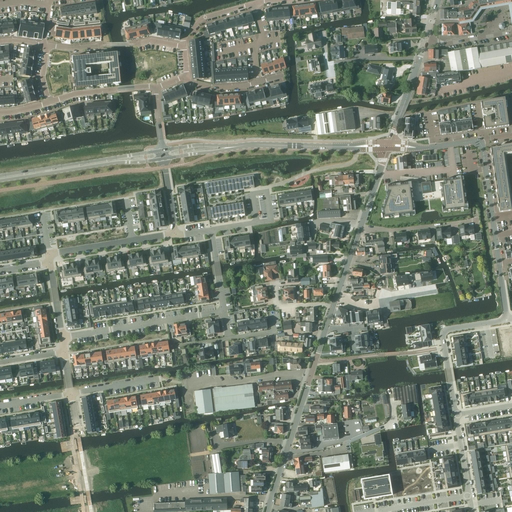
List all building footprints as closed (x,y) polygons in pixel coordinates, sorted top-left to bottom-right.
[(336,0),(335,0),(330,1),(333,13),(338,12),(338,13),(341,12),(340,6),(337,6),(336,0)] [(341,0),(343,5),(340,6),(341,12),(344,11),(350,10),(348,0),(341,0)] [(354,0),(348,0),(350,10),(355,9),(356,9),(359,9),(358,2),(355,3),(354,0)] [(396,3),(396,9),(400,9),(400,5),(409,5),(409,6),(413,7),(413,6),(421,7),(421,1),(414,0),(414,3),(410,3),(410,2),(400,2),(396,2),(396,3)] [(472,2),(468,7),(461,9),(461,14),(462,21),(471,19),(480,7),(509,2),(511,1),(510,0),(478,0),(478,1),(472,2)] [(325,2),(319,3),(321,13),(321,15),(327,14),(325,2)] [(400,9),(396,9),(396,3),(387,2),(387,14),(400,15),(400,9)] [(316,4),(310,4),(311,16),(317,15),(317,13),(319,13),(319,10),(317,11),(316,8),(316,5),(316,4)] [(294,14),(292,14),(292,17),(294,17),(300,16),(298,6),(293,7),(293,8),(293,11),(294,14)] [(409,6),(409,10),(413,11),(413,13),(412,15),(412,19),(416,19),(417,16),(420,16),(420,14),(421,7),(413,6),(413,7),(409,6)] [(457,19),(459,21),(462,21),(461,14),(461,9),(456,10),(441,11),(440,11),(440,15),(440,20),(453,19),(457,19)] [(251,13),(245,14),(248,24),(254,22),(251,13)] [(245,14),(240,16),(243,27),(243,28),(249,26),(248,24),(245,14)] [(240,16),(235,17),(237,27),(237,28),(243,27),(240,16)] [(235,17),(229,19),(232,28),(237,27),(235,17)] [(229,19),(224,20),(226,30),(230,29),(232,28),(229,19)] [(404,23),(405,23),(405,25),(405,33),(409,33),(410,33),(412,33),(416,32),(416,31),(417,31),(417,29),(416,28),(416,27),(416,24),(415,24),(415,19),(404,20),(404,23)] [(224,20),(218,22),(221,31),(226,30),(224,20)] [(13,21),(7,21),(7,23),(7,33),(14,33),(13,28),(16,28),(16,22),(13,22),(13,21)] [(390,21),(387,21),(387,24),(388,34),(395,33),(396,33),(396,28),(396,25),(396,23),(396,22),(396,21),(394,21),(394,23),(390,23),(390,21)] [(147,23),(142,24),(145,36),(150,35),(149,29),(152,28),(150,22),(147,23)] [(218,22),(213,23),(216,35),(221,34),(221,31),(218,22)] [(156,23),(155,29),(158,29),(157,36),(163,37),(165,25),(159,24),(156,23)] [(206,32),(205,32),(206,35),(207,38),(210,37),(216,35),(213,23),(207,25),(209,31),(206,32)] [(142,24),(136,25),(139,38),(145,36),(142,24)] [(136,25),(131,27),(134,39),(139,38),(136,25)] [(56,27),(54,38),(70,40),(102,37),(101,26),(71,29),(56,27)] [(131,27),(125,28),(128,40),(134,39),(131,27)] [(176,27),(174,39),(180,40),(182,28),(176,27)] [(357,38),(364,37),(363,27),(347,29),(347,28),(342,29),(342,36),(348,35),(348,37),(357,36),(357,38)] [(382,29),(374,30),(375,40),(383,39),(382,29)] [(310,41),(306,41),(308,49),(313,48),(313,49),(318,48),(317,47),(321,46),(320,39),(316,40),(315,34),(309,35),(310,41)] [(402,51),(402,43),(390,44),(391,47),(393,47),(394,52),(402,51)] [(508,43),(502,45),(504,57),(511,56),(508,43)] [(502,45),(488,47),(492,66),(505,64),(511,62),(511,55),(511,56),(504,57),(502,45)] [(204,46),(190,47),(190,51),(191,53),(191,58),(205,57),(205,51),(204,46)] [(365,46),(365,54),(374,53),(374,46),(365,46)] [(343,47),(331,48),(332,60),(337,60),(337,59),(344,59),(344,58),(345,58),(345,54),(344,54),(343,47)] [(475,49),(461,51),(465,71),(466,71),(471,70),(478,68),(492,66),(488,47),(476,49),(476,48),(475,49)] [(428,50),(428,60),(437,60),(447,60),(449,60),(448,54),(447,53),(447,51),(437,51),(428,50)] [(461,51),(448,53),(448,54),(449,60),(451,73),(455,72),(459,72),(460,72),(465,71),(461,51)] [(74,72),(76,88),(122,84),(118,52),(117,52),(73,57),(74,67),(74,72)] [(205,57),(191,58),(192,63),(192,64),(192,65),(192,69),(206,67),(206,62),(205,57)] [(283,58),(278,60),(280,70),(286,68),(283,58)] [(317,59),(308,60),(308,64),(310,71),(313,71),(314,74),(321,73),(319,62),(318,62),(317,59)] [(280,70),(278,60),(272,62),(275,71),(280,70)] [(272,62),(267,63),(270,73),(275,71),(272,62)] [(270,73),(267,63),(261,65),(264,75),(270,73)] [(440,63),(424,64),(425,72),(436,72),(440,71),(440,63)] [(381,73),(383,73),(382,80),(383,81),(382,88),(391,90),(393,82),(391,82),(393,72),(385,70),(385,68),(369,64),(367,72),(380,75),(381,73)] [(206,67),(192,69),(192,73),(193,74),(194,80),(207,78),(207,73),(206,67)] [(231,68),(226,68),(227,82),(232,82),(234,82),(237,82),(237,67),(231,68)] [(242,67),(237,67),(237,82),(241,81),(242,81),(243,81),(248,81),(247,67),(242,67)] [(221,68),(215,69),(216,83),(220,83),(221,83),(222,83),(222,82),(227,82),(226,68),(221,68)] [(423,73),(423,78),(436,80),(437,80),(436,75),(439,74),(438,72),(425,73),(423,73)] [(439,74),(436,75),(437,80),(437,83),(437,84),(440,84),(440,83),(445,82),(445,84),(452,83),(452,84),(457,83),(457,82),(461,82),(461,81),(459,72),(451,73),(439,74)] [(420,78),(418,89),(428,90),(436,91),(437,83),(436,80),(423,78),(420,78)] [(31,80),(20,82),(22,88),(23,88),(33,85),(31,80)] [(323,83),(310,85),(311,94),(316,93),(316,94),(321,93),(320,92),(324,92),(324,91),(327,91),(327,93),(335,91),(334,84),(326,85),(326,86),(324,86),(323,83)] [(281,84),(275,86),(278,98),(287,96),(285,90),(282,90),(281,84)] [(183,85),(178,87),(183,98),(188,96),(187,94),(189,93),(188,90),(186,91),(185,88),(183,85)] [(270,94),(267,94),(269,101),(278,98),(275,86),(269,87),(270,94)] [(178,87),(173,89),(177,100),(183,98),(178,87)] [(173,89),(167,91),(172,102),(177,100),(173,89)] [(263,89),(257,90),(260,101),(260,103),(266,101),(269,101),(267,94),(265,95),(263,89)] [(24,93),(23,93),(24,98),(26,98),(35,96),(34,90),(24,93)] [(257,90),(252,92),(255,103),(260,101),(257,90)] [(167,91),(162,93),(166,105),(172,102),(167,91)] [(190,96),(190,100),(193,100),(192,104),(198,105),(200,93),(194,92),(193,97),(190,96)] [(252,92),(246,93),(247,96),(247,98),(248,101),(249,104),(250,106),(249,104),(255,103),(252,92)] [(200,93),(198,105),(203,107),(204,105),(203,105),(206,94),(200,93)] [(382,95),(381,103),(387,104),(389,104),(391,96),(389,96),(390,94),(385,93),(385,95),(382,95)] [(144,94),(134,95),(134,100),(139,100),(141,112),(149,111),(149,106),(149,103),(148,98),(144,99),(144,94)] [(206,94),(203,105),(204,105),(209,106),(209,108),(212,108),(213,102),(210,102),(212,96),(206,94)] [(240,94),(235,94),(235,106),(241,105),(241,107),(244,106),(244,100),(241,100),(240,94)] [(218,102),(215,102),(215,108),(224,108),(224,106),(223,95),(217,96),(218,102)] [(481,102),(485,129),(492,128),(492,129),(497,128),(509,126),(505,98),(492,100),(483,102),(481,102)] [(111,102),(106,102),(107,112),(107,114),(112,114),(112,112),(115,112),(115,105),(112,105),(111,102)] [(88,106),(85,107),(86,115),(88,114),(89,116),(94,116),(93,103),(87,104),(88,106)] [(78,106),(71,108),(73,119),(81,117),(81,116),(83,115),(82,111),(80,112),(78,106)] [(64,116),(62,116),(63,120),(65,120),(66,121),(73,119),(71,108),(63,110),(64,116)] [(315,115),(318,135),(337,132),(355,130),(353,110),(334,112),(315,115)] [(56,113),(50,114),(53,124),(59,123),(62,122),(59,114),(56,115),(56,113)] [(50,114),(44,116),(47,126),(47,128),(54,127),(53,126),(53,124),(50,114)] [(44,116),(38,118),(41,128),(47,126),(44,116)] [(287,120),(288,127),(288,129),(291,129),(292,129),(294,129),(301,128),(302,133),(311,131),(310,126),(308,126),(307,117),(287,120)] [(30,124),(28,124),(30,131),(41,128),(38,118),(32,119),(33,122),(30,123),(30,124)] [(24,121),(18,122),(19,133),(20,134),(28,133),(27,124),(24,125),(24,121)] [(405,131),(404,137),(408,138),(408,139),(412,139),(413,138),(414,138),(415,132),(405,131)] [(501,147),(491,148),(500,212),(511,210),(511,144),(501,146),(501,147)] [(361,175),(354,176),(353,176),(354,183),(355,183),(355,185),(355,187),(358,187),(357,185),(362,184),(361,175)] [(253,176),(246,177),(248,189),(255,188),(253,176)] [(383,207),(381,207),(383,219),(415,214),(414,202),(414,201),(441,198),(442,204),(441,204),(442,213),(468,210),(468,202),(466,202),(463,176),(457,177),(456,177),(456,178),(447,179),(443,180),(443,181),(430,183),(426,183),(422,184),(420,184),(412,183),(411,181),(410,182),(385,185),(386,194),(387,194),(383,207)] [(246,177),(239,179),(241,190),(248,189),(246,177)] [(332,181),(332,186),(341,186),(341,177),(332,177),(329,177),(325,177),(325,178),(325,181),(329,180),(329,181),(332,181)] [(239,179),(233,180),(235,191),(238,191),(241,190),(239,179)] [(233,180),(226,181),(228,192),(232,192),(235,191),(233,180)] [(226,181),(219,182),(221,193),(225,193),(228,192),(226,181)] [(219,182),(213,183),(214,194),(218,194),(221,193),(219,182)] [(213,183),(206,184),(208,195),(212,195),(214,194),(213,183)] [(182,189),(179,189),(180,195),(181,195),(191,193),(190,187),(188,188),(187,186),(181,187),(182,189)] [(153,193),(149,194),(150,200),(161,198),(162,198),(161,192),(159,192),(158,191),(152,192),(153,193)] [(350,195),(340,197),(340,201),(344,200),(347,200),(347,204),(355,204),(354,197),(350,198),(350,195)] [(115,203),(109,204),(111,217),(117,216),(116,210),(118,210),(117,204),(116,205),(115,203)] [(244,203),(237,204),(239,215),(245,214),(244,203)] [(237,204),(230,205),(232,216),(239,215),(237,204)] [(230,205),(223,206),(225,217),(232,216),(230,205)] [(223,206),(217,207),(218,218),(225,217),(223,206)] [(217,207),(210,208),(210,209),(210,211),(211,213),(211,215),(211,217),(212,219),(218,218),(217,207)] [(340,210),(320,211),(318,212),(318,218),(341,218),(340,210)] [(55,214),(53,214),(54,220),(56,220),(56,223),(62,222),(61,212),(54,213),(55,214)] [(297,225),(297,228),(298,233),(309,232),(308,230),(310,229),(309,226),(306,227),(306,224),(297,225)] [(320,225),(319,229),(319,230),(319,232),(321,232),(322,230),(328,232),(330,226),(320,224),(320,225)] [(333,237),(341,240),(345,227),(336,224),(333,237)] [(468,227),(468,226),(464,226),(464,225),(462,226),(461,227),(460,227),(461,237),(474,235),(473,226),(468,227)] [(438,229),(437,229),(438,239),(446,238),(446,237),(447,237),(447,239),(451,239),(452,245),(455,244),(460,244),(459,236),(454,236),(451,237),(450,229),(445,230),(445,229),(442,229),(441,228),(439,229),(438,229)] [(434,233),(430,233),(430,230),(418,232),(418,233),(417,234),(418,236),(419,240),(430,238),(431,241),(435,241),(434,233)] [(298,233),(296,234),(297,240),(297,239),(299,239),(299,242),(308,241),(308,238),(311,238),(310,235),(309,235),(309,232),(298,233)] [(406,236),(406,233),(396,234),(397,242),(407,241),(407,243),(410,243),(409,236),(406,236)] [(362,239),(363,247),(373,246),(372,241),(373,241),(372,237),(362,239)] [(226,241),(225,241),(226,246),(227,246),(228,251),(234,250),(233,248),(232,239),(232,238),(231,238),(229,238),(226,239),(226,241)] [(384,239),(373,241),(372,241),(373,246),(377,245),(378,253),(385,252),(384,239)] [(287,258),(300,258),(300,254),(302,254),(302,247),(295,247),(295,242),(290,242),(290,247),(291,253),(287,253),(287,258)] [(327,242),(327,252),(334,252),(334,249),(339,249),(339,243),(334,243),(334,242),(327,242)] [(197,245),(196,245),(197,245),(198,256),(204,255),(204,251),(205,251),(204,245),(203,246),(203,244),(199,245),(197,245)] [(174,253),(171,253),(172,261),(173,261),(181,260),(182,259),(180,248),(179,248),(178,248),(174,249),(174,253)] [(367,249),(364,249),(364,248),(358,249),(357,250),(358,252),(357,252),(357,256),(368,255),(367,249)] [(164,250),(157,251),(159,264),(169,262),(167,254),(164,254),(164,250)] [(152,256),(148,257),(150,265),(159,264),(157,251),(151,252),(152,256)] [(142,254),(135,255),(137,266),(147,265),(145,257),(142,258),(142,254)] [(130,260),(127,260),(128,268),(137,266),(135,255),(129,256),(130,260)] [(397,255),(379,256),(379,260),(380,259),(381,265),(394,264),(393,258),(396,258),(397,258),(397,255)] [(120,257),(114,258),(116,271),(125,269),(124,261),(121,261),(120,257)] [(108,263),(105,264),(106,272),(116,271),(114,258),(108,259),(108,263)] [(98,261),(92,262),(94,273),(103,272),(102,264),(99,265),(98,261)] [(86,267),(83,267),(85,276),(94,274),(94,273),(92,262),(86,263),(86,267)] [(76,264),(70,265),(72,278),(82,276),(80,268),(77,268),(76,264)] [(380,271),(381,274),(394,273),(395,273),(394,264),(381,265),(382,271),(380,271)] [(65,270),(62,271),(63,279),(72,278),(70,265),(64,266),(65,270)] [(259,269),(258,272),(260,276),(265,275),(265,276),(266,281),(273,280),(272,274),(272,273),(274,272),(274,274),(278,273),(277,265),(266,267),(266,271),(265,271),(264,268),(259,269)] [(362,276),(365,276),(366,272),(362,271),(362,270),(353,269),(353,270),(352,270),(352,275),(353,275),(352,276),(361,277),(362,276)] [(291,276),(288,276),(288,283),(298,282),(298,275),(297,275),(297,270),(291,271),(291,276)] [(431,272),(414,274),(416,281),(422,280),(422,282),(433,280),(431,272)] [(40,273),(34,274),(34,275),(36,285),(42,284),(41,280),(42,280),(41,275),(40,275),(40,273)] [(203,275),(193,277),(195,286),(197,285),(207,284),(206,278),(203,278),(203,276),(203,275)] [(412,275),(396,278),(398,287),(408,285),(408,283),(413,282),(412,275)] [(23,276),(17,277),(17,278),(17,280),(17,281),(18,283),(18,284),(18,285),(18,287),(19,289),(25,288),(25,287),(23,276)] [(250,288),(250,290),(253,291),(254,296),(268,294),(267,288),(263,289),(262,286),(250,288)] [(289,289),(283,289),(284,295),(296,294),(296,286),(289,287),(289,289)] [(314,293),(314,296),(323,296),(322,289),(314,289),(314,287),(309,288),(309,290),(309,293),(314,293)] [(183,291),(176,292),(177,293),(178,305),(185,304),(184,301),(184,299),(184,298),(183,296),(183,294),(183,291)] [(171,293),(165,294),(165,295),(167,306),(173,306),(172,294),(171,293)] [(199,295),(196,296),(197,302),(201,301),(202,303),(206,302),(206,300),(209,300),(208,294),(199,295)] [(253,296),(253,297),(254,305),(264,303),(263,300),(265,300),(269,299),(268,295),(268,294),(254,296),(253,296)] [(296,294),(284,295),(284,301),(289,301),(289,304),(299,303),(299,301),(297,301),(296,294)] [(160,295),(154,296),(154,297),(156,308),(162,307),(160,296),(160,295)] [(391,313),(411,310),(410,300),(389,303),(391,313)] [(35,311),(34,311),(35,317),(47,315),(46,310),(43,310),(42,306),(37,307),(34,307),(35,311)] [(338,310),(333,323),(334,326),(335,326),(349,324),(347,311),(347,310),(345,310),(345,311),(338,308),(338,310)] [(373,312),(372,312),(373,323),(374,326),(383,325),(382,315),(379,316),(379,311),(377,311),(377,310),(373,311),(373,312)] [(347,311),(349,324),(350,324),(361,323),(363,322),(362,314),(362,313),(347,311)] [(367,317),(364,317),(364,324),(373,323),(372,312),(371,312),(371,311),(367,311),(367,312),(366,312),(367,317)] [(78,319),(67,321),(68,327),(74,326),(75,329),(81,328),(80,325),(79,319),(78,319)] [(212,319),(205,320),(206,323),(207,329),(209,329),(219,327),(218,321),(212,322),(212,319)] [(47,320),(35,322),(36,329),(39,328),(48,327),(47,320)] [(291,321),(283,322),(284,330),(292,329),(291,321)] [(306,333),(313,333),(313,324),(306,324),(306,322),(301,323),(301,327),(306,327),(306,333)] [(186,323),(180,324),(182,337),(188,336),(191,336),(190,329),(187,330),(186,323)] [(175,332),(172,332),(173,338),(176,338),(182,337),(180,324),(174,325),(175,332)] [(421,327),(419,327),(423,348),(429,347),(428,342),(428,341),(432,340),(433,340),(432,335),(431,335),(430,335),(430,334),(430,332),(429,331),(431,331),(432,331),(431,330),(431,326),(431,325),(430,325),(421,327)] [(210,334),(208,335),(208,338),(214,337),(214,334),(220,333),(219,327),(209,329),(210,334)] [(355,337),(354,337),(355,342),(356,341),(356,342),(370,341),(369,331),(359,332),(360,336),(355,336),(355,337)] [(330,340),(329,340),(330,344),(330,345),(342,344),(341,334),(334,335),(335,338),(330,339),(330,340)] [(299,335),(298,341),(304,342),(304,347),(310,348),(311,339),(307,339),(306,339),(306,336),(302,335),(302,336),(299,335)] [(50,338),(38,340),(39,346),(40,349),(46,348),(45,345),(51,344),(50,338)] [(267,339),(258,340),(259,348),(266,347),(266,350),(271,349),(271,340),(268,341),(267,339)] [(279,341),(278,349),(287,350),(287,346),(286,346),(286,345),(284,345),(284,342),(279,341)] [(356,343),(355,343),(355,348),(356,347),(356,349),(361,348),(361,351),(371,350),(370,341),(356,342),(356,343)] [(249,354),(256,353),(254,342),(250,342),(250,343),(247,344),(249,354)] [(293,343),(284,342),(284,345),(286,345),(286,346),(287,346),(287,350),(292,351),(293,343)] [(241,353),(240,345),(240,343),(236,343),(236,346),(229,347),(226,348),(227,356),(230,355),(231,355),(238,355),(238,354),(241,353)] [(298,343),(298,344),(293,343),(292,351),(302,352),(303,343),(298,343)] [(342,344),(330,345),(331,351),(336,351),(336,354),(343,353),(342,344)] [(140,347),(137,347),(138,349),(140,348),(140,350),(140,352),(141,354),(141,356),(141,358),(148,357),(146,345),(139,346),(140,347)] [(208,349),(200,350),(202,360),(209,359),(209,357),(214,356),(213,350),(208,350),(208,349)] [(431,355),(419,357),(420,364),(424,363),(425,369),(437,366),(436,358),(432,359),(431,359),(431,358),(430,358),(430,356),(431,355)] [(283,364),(289,363),(290,371),(301,370),(300,361),(290,362),(289,359),(283,358),(283,364)] [(249,360),(246,361),(246,364),(247,373),(260,371),(259,362),(250,363),(249,360)] [(54,361),(47,362),(49,373),(60,371),(59,366),(55,367),(54,361)] [(47,362),(40,363),(42,374),(49,373),(47,362)] [(234,365),(230,366),(231,375),(241,374),(241,375),(244,374),(243,363),(234,363),(234,365)] [(33,364),(26,365),(28,376),(28,377),(34,376),(35,379),(39,379),(38,374),(38,371),(37,367),(34,367),(33,364)] [(344,364),(334,364),(334,373),(340,373),(340,367),(344,367),(344,364)] [(20,370),(16,371),(16,374),(17,377),(21,376),(21,377),(27,376),(28,376),(26,365),(19,366),(20,370)] [(11,367),(4,369),(6,380),(7,383),(13,382),(12,379),(13,378),(17,378),(17,377),(16,374),(12,374),(11,367)] [(351,375),(349,375),(350,383),(352,383),(352,380),(362,379),(361,372),(351,372),(351,373),(351,375)] [(337,377),(335,377),(335,382),(337,382),(338,382),(340,382),(340,384),(341,384),(342,388),(343,388),(345,388),(346,388),(345,378),(340,378),(337,378),(337,377)] [(273,382),(258,384),(260,402),(267,401),(268,405),(272,404),(277,403),(277,401),(280,400),(289,399),(288,394),(292,394),(291,382),(274,384),(273,384),(273,383),(273,382)] [(197,415),(254,407),(252,385),(194,392),(197,415)] [(415,386),(393,389),(394,401),(401,400),(401,406),(402,406),(410,405),(417,404),(415,386)] [(498,390),(499,400),(500,400),(505,399),(505,396),(508,395),(507,388),(503,388),(503,389),(498,390)] [(475,392),(469,393),(471,405),(477,404),(475,392)] [(469,393),(460,394),(461,403),(465,402),(465,406),(471,405),(469,393)] [(311,413),(323,413),(323,407),(330,407),(330,402),(320,402),(320,407),(311,407),(311,413)] [(410,405),(402,406),(404,421),(412,420),(411,416),(414,416),(414,412),(411,412),(410,405)] [(279,410),(276,410),(276,415),(280,415),(280,414),(282,414),(282,415),(286,415),(285,410),(285,407),(281,407),(280,407),(280,408),(279,408),(279,409),(279,410)] [(39,413),(33,414),(35,426),(43,424),(43,422),(40,422),(40,419),(39,417),(39,414),(39,413)] [(315,420),(324,419),(323,414),(317,415),(314,416),(306,416),(306,422),(315,422),(315,420)] [(283,430),(283,427),(282,427),(283,424),(273,423),(267,424),(267,427),(267,429),(269,428),(269,427),(275,427),(274,433),(282,434),(282,433),(283,432),(283,431),(283,430)] [(231,424),(216,426),(217,433),(224,432),(225,438),(233,437),(233,434),(234,434),(234,433),(235,432),(235,430),(233,429),(233,428),(232,428),(231,424)] [(322,425),(323,435),(323,441),(339,439),(337,424),(322,425)] [(374,444),(361,446),(361,447),(362,447),(363,452),(376,451),(377,457),(383,456),(383,457),(384,457),(383,451),(384,451),(383,442),(382,442),(381,434),(374,435),(375,444),(374,444)] [(263,444),(256,444),(256,448),(262,448),(262,455),(263,455),(272,456),(272,448),(264,448),(264,444),(263,444)] [(248,460),(252,460),(251,459),(251,454),(250,454),(250,450),(244,450),(244,455),(243,455),(242,456),(241,456),(241,457),(240,457),(240,458),(240,459),(240,460),(238,460),(238,461),(237,461),(237,468),(241,468),(244,469),(244,468),(247,468),(248,460)] [(218,454),(210,455),(213,474),(225,473),(222,458),(219,458),(218,454)] [(333,457),(322,458),(324,472),(350,469),(348,455),(335,456),(333,457)] [(294,467),(296,466),(308,465),(308,463),(313,462),(312,457),(304,458),(304,459),(302,459),(295,460),(293,460),(294,467)] [(309,465),(308,465),(296,466),(297,475),(305,474),(305,473),(308,473),(308,468),(309,468),(309,465)] [(239,476),(238,472),(225,473),(213,474),(208,474),(210,494),(240,492),(240,488),(239,486),(239,477),(239,476)] [(419,480),(431,477),(429,472),(417,474),(419,480)] [(389,475),(361,480),(365,500),(392,495),(389,475)] [(285,493),(294,492),(293,485),(293,482),(285,483),(285,486),(285,493)] [(309,496),(300,496),(300,503),(311,502),(312,508),(324,506),(324,502),(325,502),(324,492),(323,492),(323,491),(322,489),(320,489),(320,492),(318,492),(318,495),(309,496)] [(359,490),(352,491),(354,501),(360,500),(359,490)] [(174,511),(197,511),(227,510),(227,500),(227,498),(185,500),(185,502),(154,503),(153,511),(174,511)] [(240,503),(245,503),(244,508),(252,508),(253,499),(245,499),(240,499),(240,503)] [(281,499),(280,506),(291,508),(292,504),(293,501),(281,499)]
